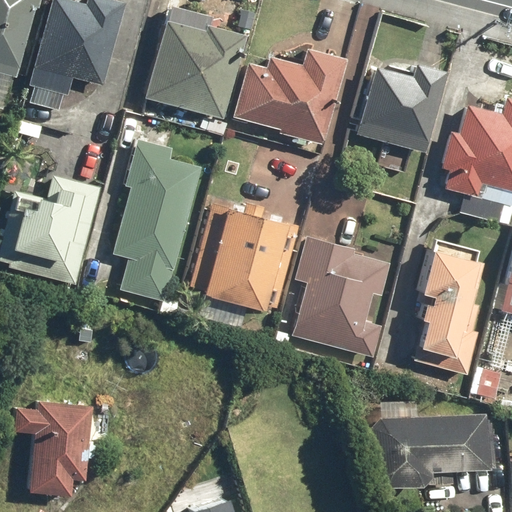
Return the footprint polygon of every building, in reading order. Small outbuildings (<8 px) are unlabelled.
[(13,77),(17,78),(34,8),(40,10),(42,0),(0,0),(0,109),(5,110),(13,77)] [(72,75),(104,84),(125,1),(120,0),(89,0),(88,4),(74,0),(52,0),(30,84),(36,86),(32,102),(63,110),(72,75)] [(148,99),(224,119),(247,36),(209,26),(207,32),(168,22),(148,99)] [(236,116),(324,139),(346,58),(307,48),(303,64),(270,55),(267,67),(251,62),(236,116)] [(360,134),(426,152),(448,72),(417,64),(414,76),(378,66),(360,134)] [(473,181),(511,190),(511,97),(500,95),(495,113),(460,104),(453,132),(445,130),(436,165),(443,167),(439,185),(470,193),(473,181)] [(115,286),(158,298),(194,163),(163,155),(166,146),(133,137),(120,184),(124,185),(107,251),(123,255),(115,286)] [(0,225),(0,262),(71,281),(96,186),(50,173),(43,197),(10,188),(0,225)] [(454,209),(497,219),(501,201),(458,191),(454,209)] [(256,302),(269,305),(290,224),(205,202),(184,283),(196,286),(195,291),(255,307),(256,302)] [(363,323),(371,293),(380,296),(389,264),(352,254),(353,250),(307,237),(295,280),(305,282),(290,336),(371,358),(379,327),(363,323)] [(413,361),(467,375),(478,332),(473,331),(479,306),(474,304),(484,265),(430,250),(419,295),(430,298),(413,361)] [(511,251),(498,308),(511,311),(511,251)] [(93,346),(76,344),(74,359),(91,361),(93,346)] [(86,403),(32,398),(31,407),(9,405),(7,430),(27,432),(22,490),(65,494),(67,478),(79,479),(86,403)] [(141,413),(124,413),(123,442),(141,442),(141,413)] [(494,438),(484,438),(483,414),(383,417),(371,428),(372,478),(384,489),(420,488),(429,477),(429,472),(484,470),(484,468),(495,467),(494,438)] [(233,511),(230,502),(198,511),(233,511)]
